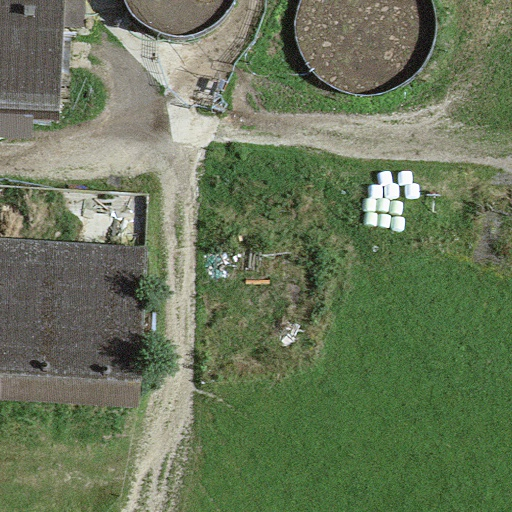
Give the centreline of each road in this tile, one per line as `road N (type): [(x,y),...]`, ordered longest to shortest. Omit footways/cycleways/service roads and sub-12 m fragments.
road 1 (track): [(156,108),(511,159)]
road 2 (track): [(156,108),(0,154)]
